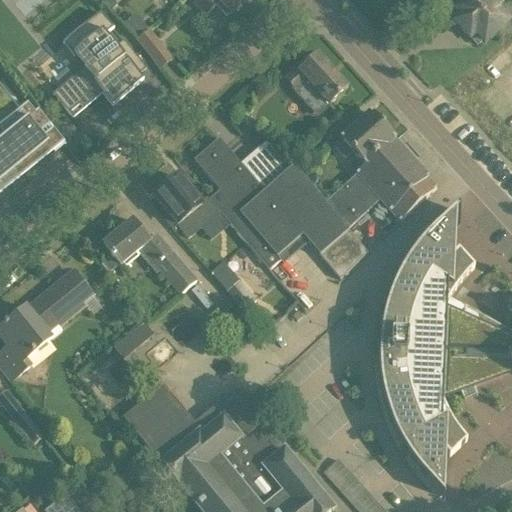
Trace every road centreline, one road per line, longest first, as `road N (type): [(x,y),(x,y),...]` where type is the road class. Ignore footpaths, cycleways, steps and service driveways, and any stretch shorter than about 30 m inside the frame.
road 1 (residential): [(0,254),(302,0)]
road 2 (unclassified): [(511,218),(318,0)]
